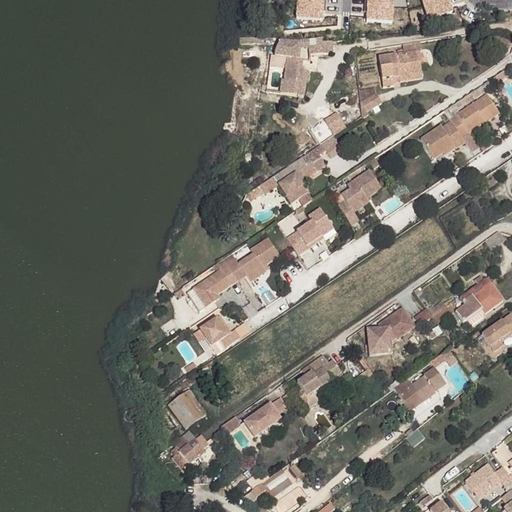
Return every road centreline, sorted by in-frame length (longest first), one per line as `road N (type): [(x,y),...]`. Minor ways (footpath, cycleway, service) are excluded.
road 1 (residential): [(249,326),(511,145)]
road 2 (residential): [(267,389),(494,229),(511,227)]
road 3 (residential): [(367,45),(511,29)]
